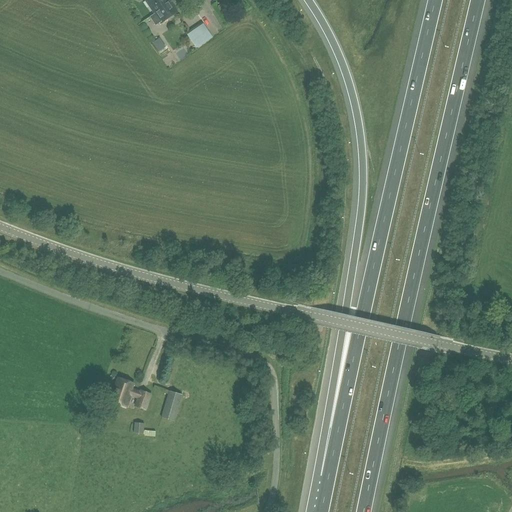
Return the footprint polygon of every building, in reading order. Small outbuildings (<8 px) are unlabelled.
[(144,0),(161,24),(178,12),(171,2),(173,0),(144,0)] [(198,48),(213,38),(203,23),(188,33),(198,48)] [(188,43),(181,47),(185,53),(191,49),(188,43)] [(108,401),(127,407),(131,397),(136,398),(133,406),(146,411),(152,394),(139,389),(139,391),(132,388),(134,384),(118,378),(114,389),(112,389),(108,401)] [(168,391),(160,417),(174,421),(182,395),(168,391)] [(133,433),(143,434),(144,424),(134,423),(133,433)]
